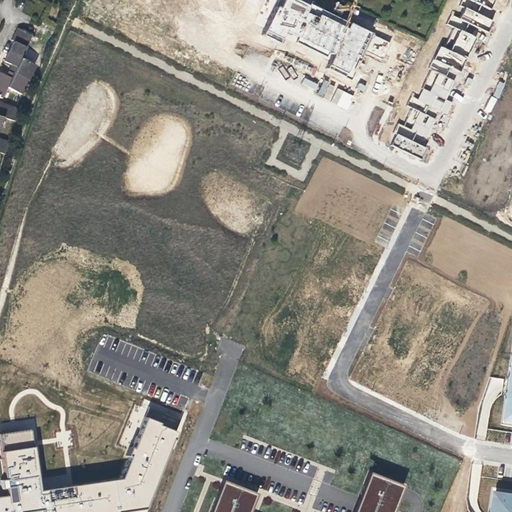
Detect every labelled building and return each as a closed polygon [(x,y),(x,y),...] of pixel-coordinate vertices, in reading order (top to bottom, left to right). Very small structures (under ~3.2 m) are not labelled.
[(278,0),(275,7),(261,35),(277,44),(284,31),(296,38),(294,42),(324,58),(327,53),(332,55),(325,69),(341,77),(350,82),(363,56),(365,52),(381,61),(390,43),(373,35),(365,31),(348,22),(339,18),(309,3),(303,0),(278,0)] [(460,0),(458,5),(463,8),(461,13),(453,9),(446,22),(456,27),(445,48),(440,45),(429,68),(433,70),(420,96),(414,93),(408,105),(414,108),(404,127),(400,124),(396,132),(399,134),(394,145),(424,160),(496,12),(490,10),(494,0),(460,0)] [(3,62),(11,66),(16,68),(14,73),(14,74),(21,77),(28,81),(33,71),(35,66),(21,59),(26,48),(14,42),(9,50),(3,62)] [(0,99),(0,100),(2,96),(6,89),(19,97),(23,90),(28,81),(21,77),(14,74),(13,75),(11,79),(5,77),(1,75),(0,73),(0,99)] [(304,78),(301,84),(315,91),(318,84),(304,78)] [(347,110),(354,96),(337,87),(330,102),(347,110)] [(0,123),(2,118),(13,122),(14,118),(17,108),(7,105),(0,102),(0,123)] [(511,349),(501,425),(511,426),(511,349)] [(126,511),(145,509),(180,418),(149,406),(133,448),(130,447),(127,455),(129,456),(122,474),(36,486),(29,435),(0,439),(0,443),(2,458),(0,458),(0,511),(126,511)] [(390,511),(401,485),(370,473),(355,511),(390,511)] [(222,480),(209,511),(248,511),(256,494),(222,480)] [(511,511),(511,490),(491,487),(487,511),(511,511)]
